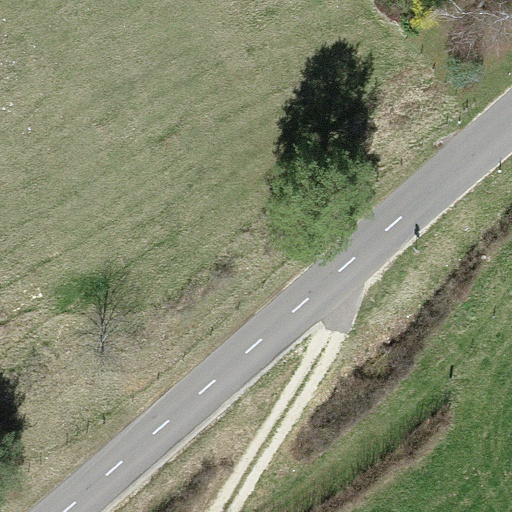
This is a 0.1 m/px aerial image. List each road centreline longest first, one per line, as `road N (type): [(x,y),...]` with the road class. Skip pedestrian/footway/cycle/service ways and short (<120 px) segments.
road 1 (tertiary): [(64,511),(511,117)]
road 2 (track): [(214,511),(314,365),(366,246)]
